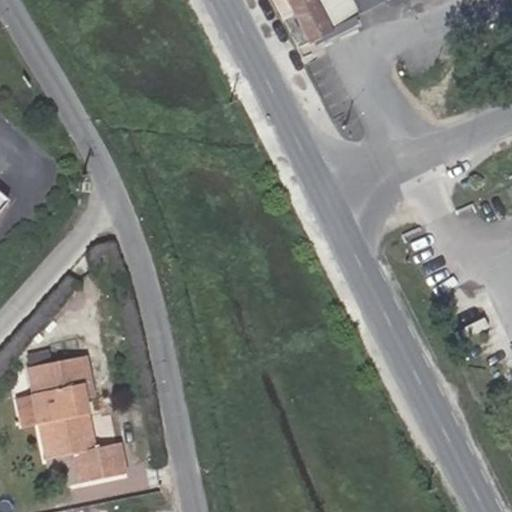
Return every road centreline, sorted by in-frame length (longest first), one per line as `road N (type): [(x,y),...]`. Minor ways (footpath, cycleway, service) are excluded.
road 1 (primary): [(328,200),(490,511)]
road 2 (unclassified): [(200,511),(134,203)]
road 3 (unclassified): [(420,164),(370,53),(483,0)]
road 4 (unclassified): [(134,203),(13,0)]
road 5 (primary): [(228,0),(328,200)]
road 6 (unclassified): [(0,358),(134,203)]
